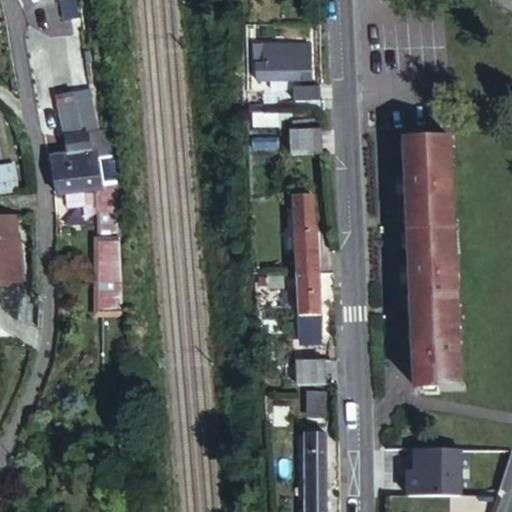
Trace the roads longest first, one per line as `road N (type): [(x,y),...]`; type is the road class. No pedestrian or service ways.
road 1 (tertiary): [(339,0),(358,511)]
road 2 (residential): [(0,481),(51,313),(45,163),(14,0)]
